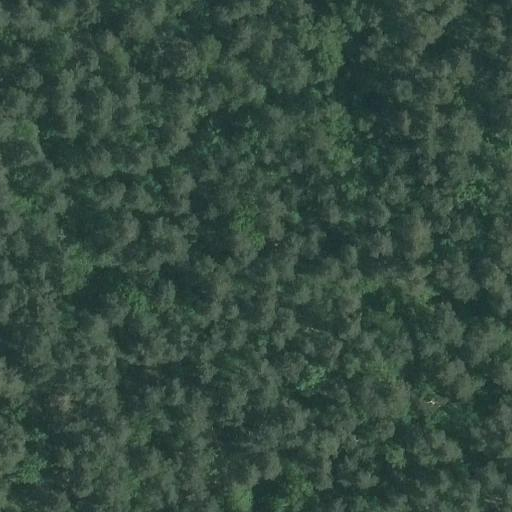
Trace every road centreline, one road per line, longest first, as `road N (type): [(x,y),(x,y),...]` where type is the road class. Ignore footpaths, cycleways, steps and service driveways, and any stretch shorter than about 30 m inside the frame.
road 1 (track): [(359,511),(411,349),(371,248),(351,165),(347,113),(358,0)]
road 2 (track): [(492,511),(411,349)]
